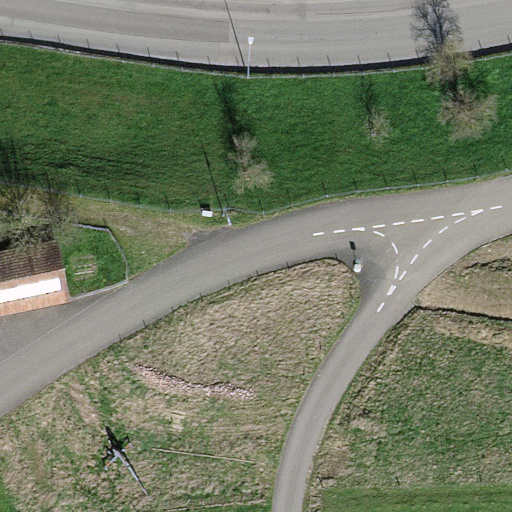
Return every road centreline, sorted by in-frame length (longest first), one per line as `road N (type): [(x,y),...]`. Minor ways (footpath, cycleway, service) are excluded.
road 1 (residential): [(511,198),(459,216),(325,230),(198,267),(0,386)]
road 2 (secondary): [(511,10),(317,37),(172,31),(0,4)]
road 3 (track): [(279,511),(281,488),(331,365),(459,216)]
